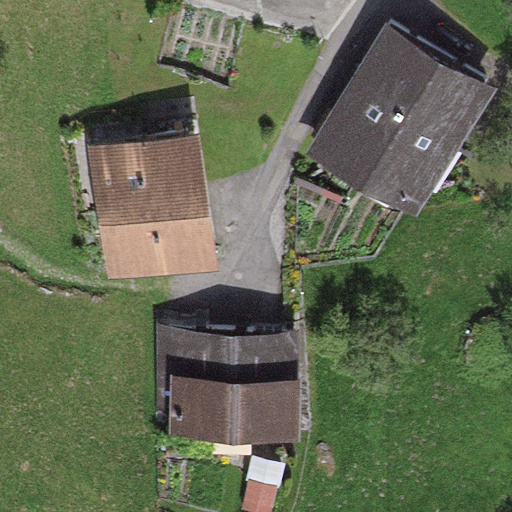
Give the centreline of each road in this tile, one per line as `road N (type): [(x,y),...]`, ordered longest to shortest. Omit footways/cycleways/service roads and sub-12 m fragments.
road 1 (residential): [(370,0),(277,159),(258,203),(253,243),(237,264),(168,285)]
road 2 (track): [(168,285),(98,297),(30,273),(0,252)]
